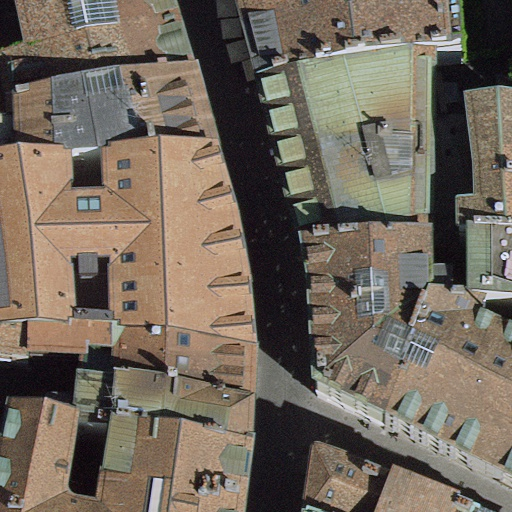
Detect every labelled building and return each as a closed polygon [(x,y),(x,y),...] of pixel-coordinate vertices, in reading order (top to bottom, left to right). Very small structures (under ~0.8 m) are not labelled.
[(169,0),(18,0),(32,65),(13,69),(12,77),(16,118),(194,85),(183,45),(169,0)] [(255,87),(433,65),(463,60),(456,0),(232,0),(239,28),(255,87)] [(295,230),(301,260),(429,253),(433,65),(255,87),(295,230)] [(0,120),(16,118),(12,77),(0,78),(0,120)] [(130,195),(218,170),(211,145),(194,85),(16,118),(13,149),(0,151),(0,184),(92,196),(130,195)] [(511,123),(471,128),(483,235),(463,235),(463,252),(475,253),(511,252),(511,123)] [(230,208),(218,170),(130,195),(132,222),(235,223),(230,208)] [(0,216),(92,220),(92,196),(0,184),(0,216)] [(131,386),(256,390),(254,359),(250,292),(235,223),(132,222),(132,251),(92,250),(92,220),(0,216),(0,383),(86,383),(88,341),(89,318),(133,319),(132,341),(131,386)] [(511,252),(475,253),(475,313),(487,314),(511,317),(511,252)] [(312,397),(388,429),(432,314),(453,314),(452,292),(430,293),(429,253),(301,260),(310,335),(312,397)] [(428,451),(441,456),(496,339),(480,333),(487,314),(475,313),(453,314),(432,314),(388,429),(428,451)] [(511,345),(496,339),(441,456),(511,489),(511,345)] [(132,341),(88,341),(86,383),(113,384),(131,386),(132,341)] [(113,411),(113,384),(86,383),(0,383),(0,403),(88,409),(113,411)] [(114,429),(250,440),(251,431),(253,424),(254,406),(256,390),(131,386),(113,384),(113,411),(114,429)] [(151,475),(243,488),(248,466),(250,440),(114,429),(114,449),(88,451),(87,464),(116,468),(151,475)] [(0,488),(25,477),(26,456),(0,449),(0,488)] [(240,511),(243,488),(151,475),(144,511),(107,511),(116,468),(87,464),(41,458),(39,479),(25,477),(0,488),(0,511),(240,511)] [(301,511),(428,511),(306,471),(301,511)]
